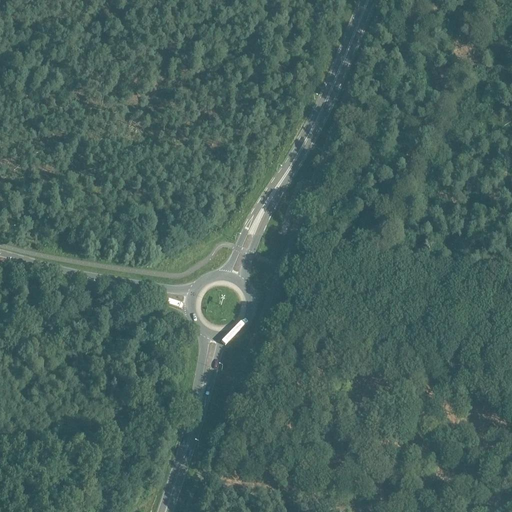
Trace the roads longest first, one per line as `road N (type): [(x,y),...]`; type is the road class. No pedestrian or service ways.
road 1 (track): [(389,304),(511,26)]
road 2 (track): [(250,297),(283,286),(511,327)]
road 3 (primary): [(258,218),(311,131),(368,0)]
